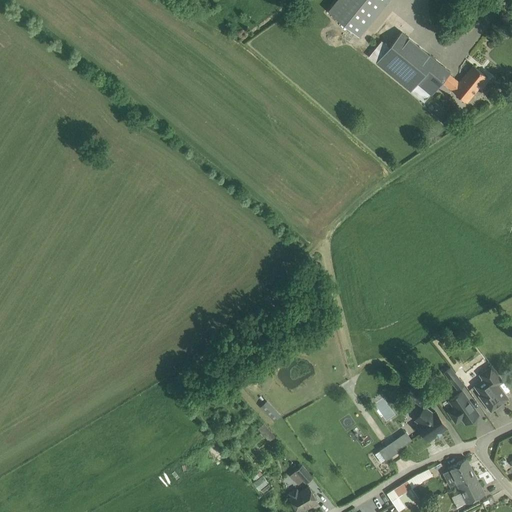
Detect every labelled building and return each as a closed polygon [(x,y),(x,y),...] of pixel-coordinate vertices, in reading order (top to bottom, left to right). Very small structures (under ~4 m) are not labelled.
[(336,0),(328,10),(359,35),(387,0),(336,0)] [(450,71),(402,31),(389,46),(382,40),(368,56),(418,96),(425,102),(442,81),(467,101),(487,76),(473,65),(459,82),(448,73),(450,71)] [(465,332),(461,326),(451,333),(453,335),(455,338),(465,332)] [(503,380),(492,365),(480,374),(483,379),(475,385),(480,393),(479,395),(491,411),(491,410),(490,409),(497,404),(498,405),(508,398),(498,384),(503,380)] [(444,372),(449,378),(458,389),(464,384),(450,366),(444,372)] [(208,375),(196,382),(200,389),(212,382),(208,375)] [(428,394),(413,383),(406,393),(421,404),(428,394)] [(478,414),(462,391),(450,400),(455,407),(448,411),(456,422),(462,417),(466,423),(478,414)] [(281,415),(267,400),(260,407),(274,421),(281,415)] [(421,431),(428,440),(447,427),(436,411),(433,412),(425,406),(415,419),(419,422),(417,424),(418,426),(417,426),(420,432),(421,431)] [(264,435),(270,430),(264,423),(258,428),(264,435)] [(386,459),(391,456),(385,446),(379,450),(386,459)] [(466,457),(448,467),(458,486),(476,476),(466,457)] [(305,482),(312,476),(302,465),(295,471),(305,482)] [(412,486),(422,480),(433,475),(428,468),(418,473),(408,480),(412,486)] [(252,475),(256,480),(262,475),(258,470),(252,475)] [(476,476),(458,486),(467,502),(485,493),(476,476)] [(408,480),(387,493),(398,510),(419,497),(412,486),(408,480)] [(290,496),(289,496),(298,511),(309,505),(310,506),(318,502),(308,485),(299,491),(297,487),(288,492),(290,496)]
